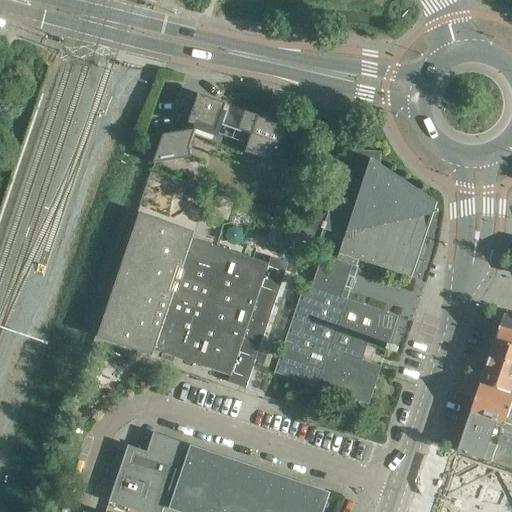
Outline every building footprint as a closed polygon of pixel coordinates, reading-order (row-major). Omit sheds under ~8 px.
[(164,134),(153,163),(191,157),(190,147),(197,126),(216,133),(220,122),(252,134),(245,152),(271,161),(277,143),(281,145),(288,126),(284,124),(285,120),(278,118),(279,115),(263,111),(263,112),(260,111),(258,115),(199,94),(186,131),(164,134)] [(276,370),(276,372),(329,390),(337,392),(369,403),(378,377),(382,366),(362,359),(368,342),(388,349),(397,352),(399,346),(390,343),(399,315),(349,298),(348,298),(342,296),(352,264),(357,266),(360,259),(412,277),(429,227),(438,202),(381,163),(382,151),(352,149),(338,187),(326,221),(324,221),(322,227),(324,228),(319,243),(318,245),(326,247),(312,287),(305,285),(286,340),(276,370)] [(141,212),(98,337),(153,356),(155,350),(231,375),(229,382),(247,387),(289,262),(271,256),(269,263),(194,237),(196,231),(141,212)] [(294,220),(289,235),(312,242),(317,228),(294,220)] [(511,315),(505,314),(496,340),(511,344),(511,315)] [(511,344),(496,340),(481,383),(511,393),(511,344)] [(511,393),(481,383),(471,413),(498,422),(505,424),(506,422),(511,423),(511,393)] [(471,413),(458,450),(464,452),(492,462),(511,468),(511,423),(506,422),(505,424),(498,422),(471,413)] [(129,445),(110,501),(142,511),(321,511),(328,493),(193,447),(186,445),(187,443),(154,432),(148,451),(129,445)] [(511,511),(511,468),(492,462),(464,452),(458,450),(437,511),(511,511)]
